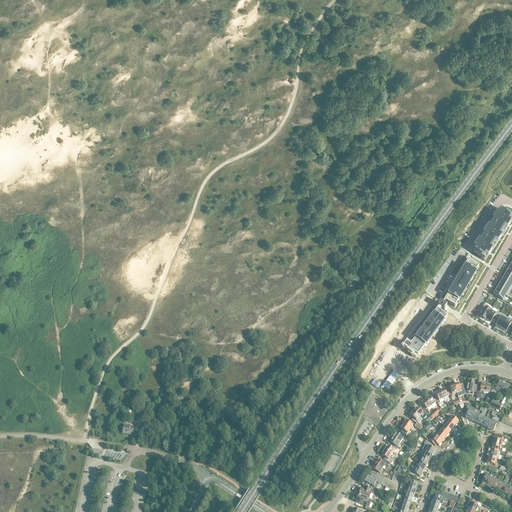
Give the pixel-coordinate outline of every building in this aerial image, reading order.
[(511,216),(501,209),(472,252),(485,261),(485,260),(489,254),(490,252),(499,240),(500,238),(508,226),(509,224),(511,220),(511,216)] [(470,261),(446,302),(455,308),(479,267),(470,261)] [(511,281),(504,277),(502,281),(511,287),(511,286),(511,284),(511,281)] [(511,287),(502,281),(499,286),(510,292),(511,289),(511,287)] [(499,286),(496,290),(507,297),(510,292),(499,286)] [(496,290),(494,295),(503,300),(505,296),(507,297),(496,290)] [(439,304),(438,307),(446,312),(446,311),(448,308),(448,307),(440,303),(439,304)] [(483,312),(480,318),(485,321),(492,309),(487,306),(484,304),(481,310),(483,312)] [(432,306),(403,345),(417,357),(447,317),(432,306)] [(492,309),(485,321),(485,320),(490,323),(494,317),(497,319),(500,313),(497,312),(496,313),(491,310),(492,309)] [(499,320),(496,326),(501,329),(507,318),(507,319),(502,316),(502,315),(500,313),(497,319),(499,320)] [(511,320),(507,318),(501,329),(506,332),(510,326),(511,327),(511,320)] [(468,381),(466,392),(473,393),(473,392),(476,392),(477,386),(474,385),(474,382),(472,382),(472,381),(470,381),(469,381),(468,381)] [(497,387),(495,390),(504,394),(506,391),(508,385),(500,381),(497,387)] [(481,383),(480,392),(490,393),(491,385),(481,383)] [(459,384),(458,384),(457,384),(456,384),(455,385),(454,385),(456,394),(458,398),(461,397),(461,395),(463,394),(461,387),(460,388),(459,384)] [(439,392),(443,399),(448,397),(447,397),(450,396),(448,393),(446,394),(444,389),(443,390),(442,389),(440,390),(440,391),(439,392)] [(436,393),(435,394),(437,399),(435,400),(437,402),(436,402),(438,404),(439,404),(438,402),(439,401),(439,402),(443,399),(439,392),(438,392),(437,392),(436,392),(436,393)] [(426,400),(431,407),(435,404),(436,402),(437,402),(435,400),(433,401),(429,397),(429,398),(428,397),(426,398),(426,400)] [(422,402),(422,403),(425,407),(422,409),(430,417),(432,419),(432,420),(432,419),(437,415),(434,411),(431,414),(427,409),(431,407),(426,400),(425,401),(424,400),(423,402),(422,402)] [(492,400),(489,407),(499,412),(502,405),(498,403),(498,402),(492,400)] [(414,411),(413,412),(420,417),(422,419),(423,420),(427,415),(420,408),(418,410),(416,408),(416,409),(415,409),(413,410),(414,411)] [(465,417),(471,420),(475,412),(476,411),(473,409),(472,411),(469,409),(469,410),(468,410),(465,417)] [(410,415),(410,416),(414,419),(413,420),(414,420),(413,421),(416,424),(417,424),(418,425),(418,424),(422,419),(420,417),(413,412),(411,413),(410,414),(410,415)] [(471,420),(476,423),(480,416),(477,414),(475,412),(471,420)] [(476,423),(482,426),(485,418),(483,417),(483,416),(480,415),(480,416),(476,423)] [(446,420),(447,421),(448,422),(454,427),(458,422),(452,416),(450,418),(448,417),(446,420)] [(482,426),(487,429),(491,421),(488,420),(489,419),(486,418),(485,418),(482,426)] [(497,424),(494,423),(494,422),(491,420),(491,421),(487,429),(493,431),(497,424)] [(404,424),(403,425),(410,430),(412,431),(413,428),(412,427),(413,426),(413,425),(410,423),(406,421),(405,421),(404,422),(403,423),(404,424)] [(450,432),(454,427),(448,422),(446,424),(445,424),(443,426),(444,426),(450,432)] [(133,435),(135,427),(124,425),(123,433),(133,435)] [(402,430),(400,432),(401,433),(406,436),(407,433),(408,434),(410,430),(403,425),(403,426),(401,426),(401,427),(401,428),(400,429),(402,430)] [(447,436),(450,432),(444,426),(442,429),(441,428),(439,431),(440,431),(447,436)] [(443,441),(447,436),(440,431),(438,434),(438,433),(436,436),(443,441)] [(397,433),(393,438),(401,443),(402,440),(405,442),(408,438),(406,436),(401,433),(400,435),(397,433)] [(439,446),(443,441),(436,436),(433,434),(431,436),(434,438),(432,440),(430,438),(428,440),(435,446),(436,444),(439,446)] [(494,439),(492,445),(501,448),(504,438),(500,437),(499,441),(494,439)] [(393,438),(390,442),(396,446),(395,448),(399,451),(401,449),(399,447),(400,445),(399,445),(401,443),(393,438)] [(428,446),(425,452),(432,456),(435,450),(432,448),(433,446),(426,441),(424,444),(428,446)] [(490,451),(500,454),(501,454),(503,448),(501,448),(492,445),(490,451)] [(388,446),(384,451),(392,456),(393,453),(397,455),(399,451),(395,448),(392,446),(391,448),(388,446)] [(384,451),(381,455),(387,459),(386,461),(391,465),(393,460),(390,458),(392,456),(384,451)] [(423,454),(421,457),(422,457),(429,461),(432,456),(425,452),(424,451),(423,454)] [(488,457),(497,459),(498,460),(500,454),(490,451),(488,457)] [(420,459),(418,462),(419,463),(426,467),(429,461),(422,457),(421,457),(420,459)] [(496,462),(497,459),(488,457),(487,463),(495,465),(496,466),(496,463),(496,462)] [(383,460),(381,461),(378,460),(375,464),(383,469),(384,467),(388,469),(391,465),(383,460)] [(426,467),(419,463),(417,465),(415,468),(423,472),(426,467)] [(383,469),(375,464),(372,469),(380,474),(382,472),(381,471),(383,469)] [(413,466),(408,474),(416,478),(417,476),(420,478),(423,472),(415,468),(413,466)] [(365,486),(370,489),(372,487),(376,489),(378,486),(379,484),(395,493),(398,486),(396,485),(391,482),(373,472),(372,474),(370,473),(365,482),(366,483),(365,486)] [(483,480),(482,483),(488,486),(491,478),(492,478),(492,477),(492,476),(484,472),(482,480),(483,480)] [(488,486),(493,488),(497,480),(498,479),(495,478),(494,479),(493,479),(493,478),(492,477),(492,478),(491,478),(488,486)] [(493,488),(499,491),(503,484),(500,482),(497,480),(493,488)] [(410,482),(408,488),(415,491),(416,488),(418,489),(419,485),(416,484),(416,483),(411,481),(411,483),(410,482)] [(503,484),(499,491),(505,494),(508,486),(505,485),(506,484),(503,483),(503,484)] [(361,489),(358,495),(369,499),(371,493),(373,494),(374,492),(370,489),(365,486),(364,490),(361,489)] [(408,488),(404,487),(401,486),(400,488),(407,491),(406,494),(413,496),(415,491),(408,488)] [(397,495),(397,497),(411,502),(413,496),(406,494),(405,497),(397,495)] [(432,498),(431,501),(433,501),(440,504),(442,505),(444,499),(442,498),(439,497),(438,497),(438,496),(438,495),(436,494),(435,495),(435,496),(435,495),(434,498),(432,498)] [(356,502),(366,506),(366,507),(369,508),(371,503),(372,500),(369,499),(358,495),(356,502)] [(403,502),(402,505),(409,508),(411,502),(397,497),(396,499),(403,502)] [(469,502),(466,507),(469,509),(475,511),(478,506),(475,505),(477,502),(470,499),(468,502),(469,502)] [(438,510),(440,504),(433,501),(431,507),(438,510)]
